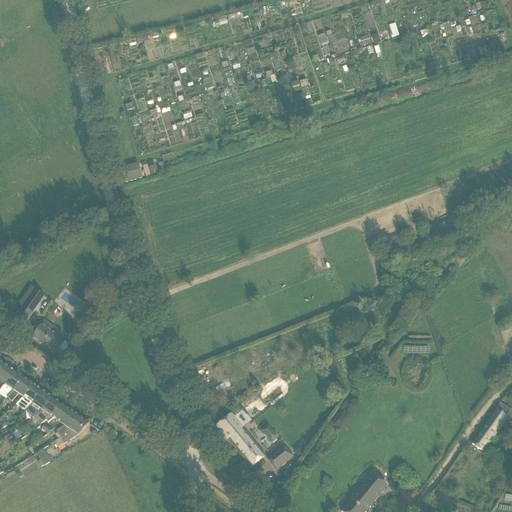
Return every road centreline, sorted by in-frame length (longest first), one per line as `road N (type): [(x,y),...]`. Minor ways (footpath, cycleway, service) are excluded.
road 1 (track): [(194,469),(194,434),(110,194),(67,0)]
road 2 (unclassified): [(194,469),(0,335)]
